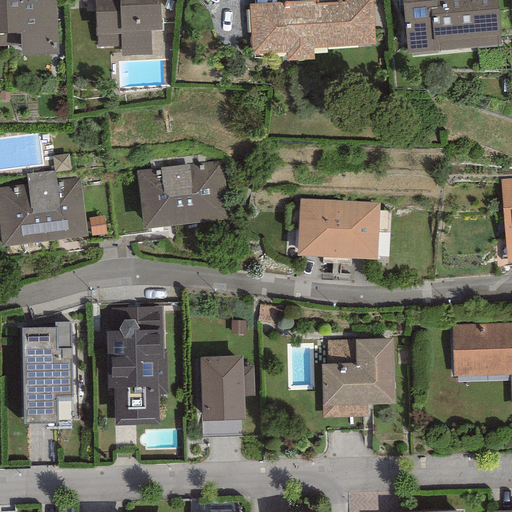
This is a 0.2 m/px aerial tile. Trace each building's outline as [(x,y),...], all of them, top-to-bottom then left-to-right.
[(4,0),(6,34),(20,33),(20,46),(20,56),(57,54),(55,0),(4,0)] [(93,0),(96,47),(121,47),(120,56),(150,56),(149,31),(161,30),(159,0),(93,0)] [(299,1),(248,4),(252,54),(286,53),(286,61),(314,60),(312,48),(374,44),(370,0),(311,0),(312,1),(299,1)] [(401,0),(407,53),(499,46),(495,0),(401,0)] [(0,45),(20,46),(20,33),(6,34),(0,33),(0,45)] [(219,160),(135,172),(143,230),(227,218),(219,160)] [(27,184),(0,187),(0,230),(2,247),(86,237),(79,179),(56,182),(55,170),(26,174),(27,184)] [(511,179),(501,180),(506,262),(511,261),(511,179)] [(295,256),(335,258),(339,201),(299,198),(295,256)] [(378,203),(339,201),(335,258),(375,260),(378,203)] [(110,308),(110,331),(105,331),(106,389),(113,388),(114,426),(158,425),(157,394),(166,394),(166,349),(162,349),(161,330),(161,306),(110,308)] [(70,322),(54,323),(54,327),(55,349),(70,348),(70,322)] [(511,322),(451,325),(453,376),(511,373),(511,404),(511,322)] [(21,328),(22,379),(71,378),(70,348),(55,349),(54,327),(21,328)] [(392,338),(354,340),(325,341),(326,365),(320,365),(322,418),(367,416),(366,405),(394,404),(392,338)] [(242,357),(198,358),(200,422),(240,421),(245,420),(244,396),(253,396),(252,366),(242,366),(242,357)] [(71,378),(22,379),(22,425),(56,424),(56,397),(71,397),(71,378)] [(241,437),(240,421),(200,422),(201,438),(241,437)]
